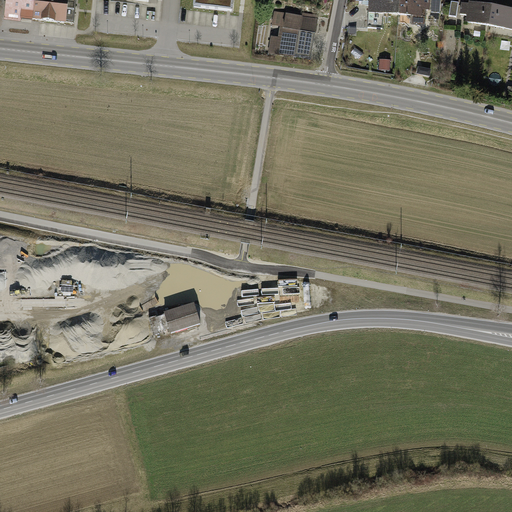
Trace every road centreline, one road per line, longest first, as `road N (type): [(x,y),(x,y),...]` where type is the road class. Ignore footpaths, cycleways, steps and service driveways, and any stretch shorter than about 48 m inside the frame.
road 1 (primary): [(511,336),(424,321),(336,321),(0,410)]
road 2 (primary): [(0,48),(326,84)]
road 3 (primary): [(326,84),(511,123)]
